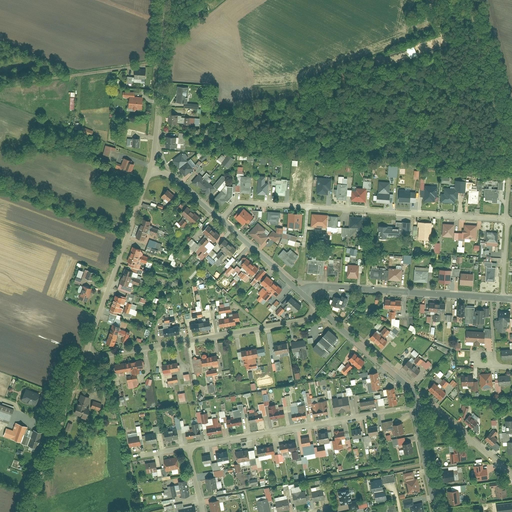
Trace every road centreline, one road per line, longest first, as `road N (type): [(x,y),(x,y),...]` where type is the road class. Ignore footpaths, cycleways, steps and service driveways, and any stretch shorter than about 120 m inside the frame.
road 1 (residential): [(316,306),(307,318),(83,359)]
road 2 (residential): [(414,406),(188,446)]
road 3 (unclassified): [(507,220),(508,172),(483,0)]
road 4 (residential): [(502,298),(311,285),(301,293)]
road 5 (unclassified): [(151,168),(83,359)]
road 6 (residential): [(306,206),(507,220)]
road 7 (unclassified): [(168,0),(151,168)]
road 8 (unclassified): [(83,359),(28,511)]
road 9 (residential): [(316,306),(413,390),(415,403)]
road 10 (residential): [(415,403),(434,406),(511,474)]
